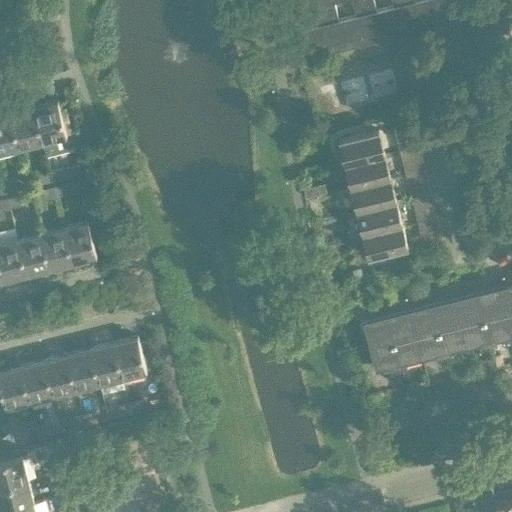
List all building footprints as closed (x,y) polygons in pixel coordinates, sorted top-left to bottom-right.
[(459,18),(454,0),(292,0),(306,57),(459,18)] [(426,46),(306,76),(318,124),(485,82),(476,46),(429,58),(426,46)] [(59,99),(35,105),(43,139),(68,133),(59,99)] [(35,105),(12,110),(20,145),(43,139),(35,105)] [(12,110),(0,113),(0,150),(20,145),(12,110)] [(413,120),(394,125),(396,131),(415,127),(413,120)] [(339,137),(346,162),(384,152),(378,128),(339,137)] [(419,143),(400,148),(402,155),(421,150),(419,143)] [(384,152),(346,162),(351,185),(390,175),(384,152)] [(63,166),(51,169),(54,179),(66,176),(63,166)] [(425,166),(406,171),(407,178),(427,173),(425,166)] [(41,183),(54,179),(51,169),(38,172),(41,183)] [(390,175),(351,185),(357,208),(396,198),(390,175)] [(16,178),(5,181),(7,191),(19,188),(16,178)] [(67,182),(55,185),(57,195),(70,192),(67,182)] [(45,198),(57,195),(55,185),(43,188),(45,198)] [(431,190),(412,195),(413,201),(432,197),(431,190)] [(21,194),(9,197),(11,207),(23,204),(21,194)] [(0,209),(11,207),(9,197),(0,198),(0,209)] [(396,198),(357,208),(363,232),(402,222),(396,198)] [(437,213),(417,218),(419,225),(438,220),(437,213)] [(89,219),(65,225),(74,260),(98,254),(89,219)] [(402,222),(363,232),(369,256),(408,246),(402,222)] [(65,225),(42,231),(50,266),(74,260),(65,225)] [(42,231),(19,237),(27,272),(50,266),(42,231)] [(19,237),(0,241),(0,261),(4,278),(27,272),(19,237)] [(511,285),(364,322),(375,366),(511,331),(511,285)] [(138,334),(114,340),(123,375),(147,369),(138,334)] [(114,340),(91,346),(100,380),(123,375),(114,340)] [(91,346),(68,351),(77,386),(100,380),(91,346)] [(68,351),(44,357),(53,392),(77,386),(68,351)] [(44,357),(22,363),(30,398),(53,392),(44,357)] [(0,382),(5,404),(30,398),(22,363),(0,368),(0,382)] [(142,399),(130,402),(132,412),(145,409),(142,399)] [(120,415),(132,412),(130,402),(117,405),(120,415)] [(95,410),(83,413),(86,423),(98,420),(95,410)] [(73,427),(86,423),(83,413),(70,417),(73,427)] [(49,422),(37,425),(40,435),(52,432),(49,422)] [(27,438),(40,435),(37,425),(24,428),(27,438)] [(0,457),(0,484),(28,477),(22,452),(0,457)] [(62,455),(52,457),(56,470),(66,468),(62,455)] [(66,468),(56,470),(59,482),(69,480),(66,468)] [(28,477),(0,484),(0,508),(34,500),(28,477)] [(511,511),(511,486),(494,491),(495,498),(497,511),(511,511)] [(37,511),(34,500),(0,508),(0,511),(37,511)] [(76,511),(74,502),(64,504),(65,511),(76,511)]
